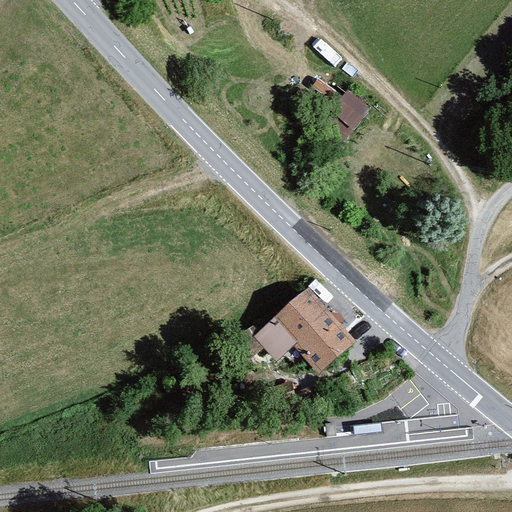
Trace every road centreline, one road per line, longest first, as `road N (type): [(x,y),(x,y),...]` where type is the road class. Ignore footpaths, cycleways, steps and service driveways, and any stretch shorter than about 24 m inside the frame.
road 1 (tertiary): [(511,420),(294,229),(70,0)]
road 2 (track): [(479,229),(463,178),(402,99),(262,0)]
road 3 (track): [(229,511),(511,478)]
